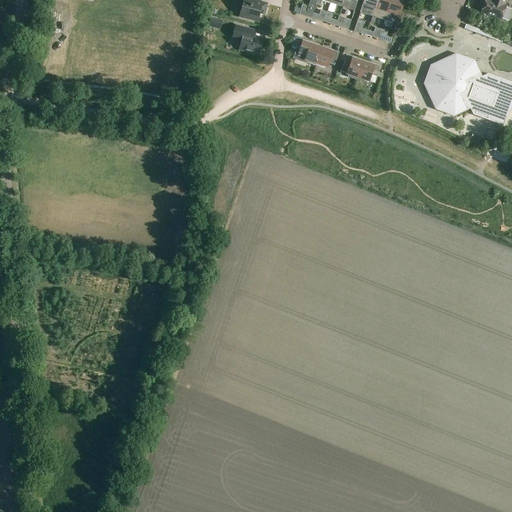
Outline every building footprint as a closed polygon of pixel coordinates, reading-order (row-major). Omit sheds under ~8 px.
[(265,12),(267,4),(250,0),(240,0),(238,9),(241,10),(239,17),(257,22),(260,11),(265,12)] [(310,0),(308,6),(308,7),(306,12),(307,12),(313,14),(316,5),(317,0),(310,0)] [(343,0),(341,7),(354,11),(357,0),(343,0)] [(372,17),(377,0),(363,0),(360,13),(372,17)] [(377,0),(372,17),(370,23),(374,24),(376,18),(384,21),(390,0),(377,0)] [(390,0),(384,21),(392,23),(390,29),(394,31),(403,4),(402,4),(403,2),(397,1),(396,2),(390,0)] [(504,6),(505,0),(492,0),(491,2),(487,0),(485,0),(481,13),(501,20),(506,7),(504,6)] [(222,20),(215,18),(210,17),(208,25),(220,28),(222,20)] [(239,50),(259,55),(262,41),(253,39),(255,31),(235,26),(232,39),(241,41),(239,50)] [(204,36),(205,31),(196,28),(194,33),(204,36)] [(286,32),(286,46),(300,46),(300,32),(286,32)] [(307,63),(315,66),(321,49),(310,45),(311,43),(303,40),(297,57),(296,56),(296,57),(307,61),(307,63)] [(321,49),(315,66),(324,69),(325,66),(328,68),(328,67),(327,67),(328,64),(334,66),(339,53),(338,52),(338,54),(321,49)] [(473,115),(487,120),(503,126),(506,117),(507,118),(511,108),(511,83),(488,74),(481,77),(474,61),(456,54),(431,66),(424,85),(435,109),(454,116),(470,109),(473,115)] [(348,77),(357,80),(363,63),(352,59),(352,57),(346,55),(346,56),(344,62),(341,72),(340,71),(339,72),(349,75),(348,77)] [(317,73),(293,62),(294,60),(285,56),(282,64),(314,79),(317,73)] [(363,63),(357,80),(365,83),(366,81),(370,82),(369,81),(370,78),(376,80),(380,67),(379,68),(363,63)]
